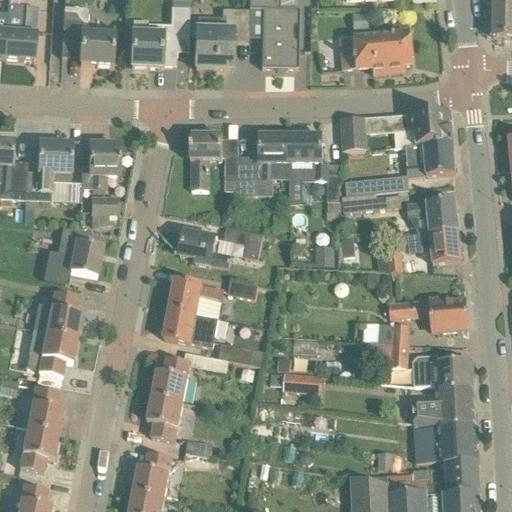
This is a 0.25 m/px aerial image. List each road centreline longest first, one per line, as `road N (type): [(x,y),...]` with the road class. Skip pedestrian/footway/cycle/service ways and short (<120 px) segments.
road 1 (tertiary): [(501,511),(467,98)]
road 2 (residential): [(84,511),(166,114)]
road 3 (residential): [(467,98),(166,114)]
road 4 (residential): [(166,114),(0,104)]
